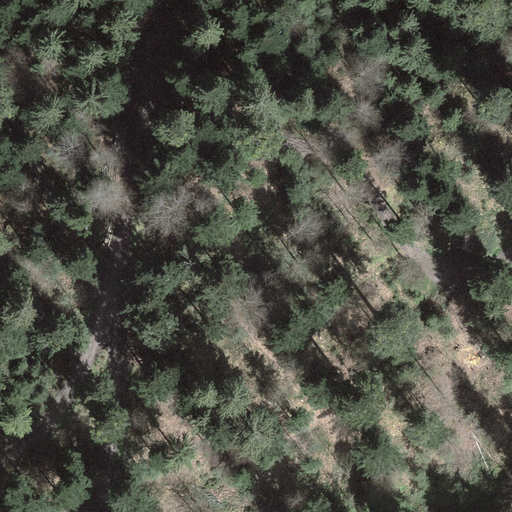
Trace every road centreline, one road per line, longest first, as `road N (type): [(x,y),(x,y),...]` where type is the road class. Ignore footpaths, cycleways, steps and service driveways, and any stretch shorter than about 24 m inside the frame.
road 1 (track): [(0,455),(56,408),(84,366),(101,318),(140,86),(172,0)]
road 2 (track): [(140,86),(292,149),(346,182),(429,263),(470,274),(511,257)]
